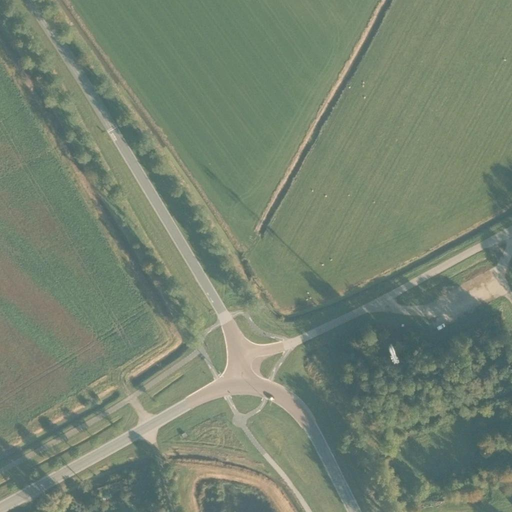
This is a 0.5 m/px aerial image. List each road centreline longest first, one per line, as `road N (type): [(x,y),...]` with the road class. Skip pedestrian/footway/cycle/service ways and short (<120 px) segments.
road 1 (secondary): [(238,350),(29,0)]
road 2 (unclassified): [(238,350),(289,343),(511,229)]
road 3 (primary): [(0,507),(187,403),(239,385)]
road 4 (track): [(387,511),(367,442),(511,388)]
road 5 (primary): [(353,511),(297,409),(273,391),(239,385)]
